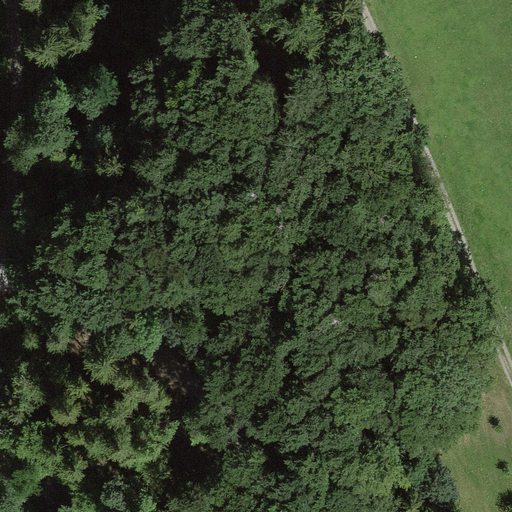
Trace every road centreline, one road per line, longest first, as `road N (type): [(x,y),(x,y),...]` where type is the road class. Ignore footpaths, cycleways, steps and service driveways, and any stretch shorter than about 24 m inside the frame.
road 1 (track): [(343,0),(434,171),(511,378)]
road 2 (track): [(317,511),(218,409),(134,345),(0,272)]
